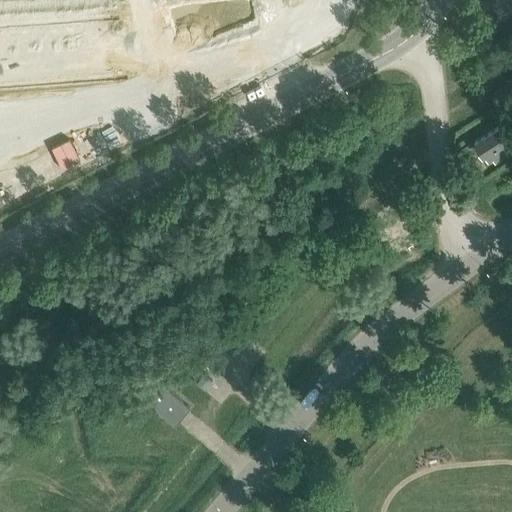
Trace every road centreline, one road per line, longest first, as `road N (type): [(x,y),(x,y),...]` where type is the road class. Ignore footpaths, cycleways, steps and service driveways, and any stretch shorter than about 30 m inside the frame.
road 1 (unclassified): [(0,256),(419,28)]
road 2 (unclassified): [(229,511),(370,346),(467,271)]
road 3 (unclassified): [(419,28),(467,271)]
